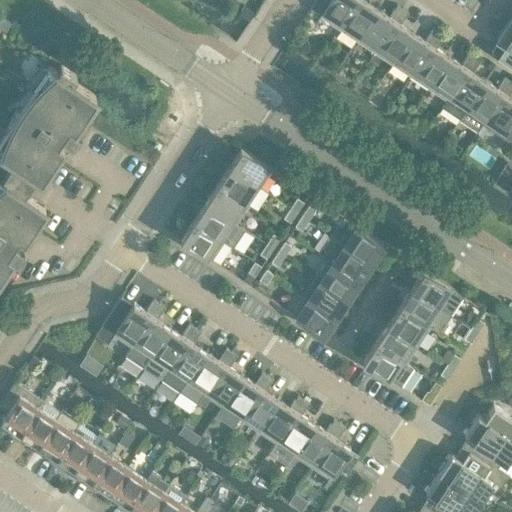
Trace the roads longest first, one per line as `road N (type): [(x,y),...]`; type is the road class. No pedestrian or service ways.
road 1 (residential): [(374,511),(419,444),(127,260)]
road 2 (tertiary): [(230,94),(511,278)]
road 3 (residential): [(127,260),(230,94)]
road 4 (tertiary): [(88,0),(230,94)]
road 5 (residential): [(0,362),(40,308),(88,297),(127,260)]
road 6 (unknown): [(419,444),(491,344)]
